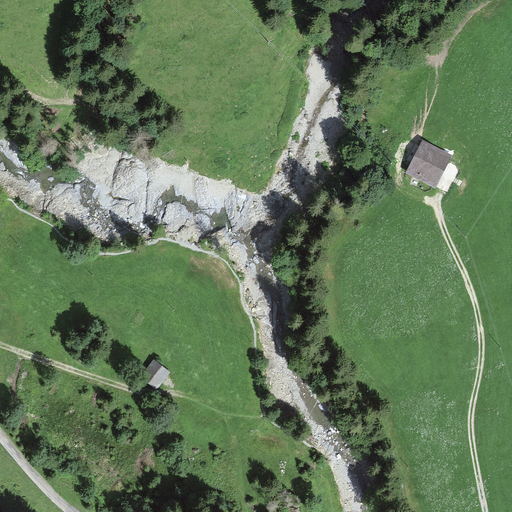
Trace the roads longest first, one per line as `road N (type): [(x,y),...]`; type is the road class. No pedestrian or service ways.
road 1 (track): [(0,342),(135,390),(226,409),(246,511)]
road 2 (track): [(437,196),(479,315),(482,363),(471,423),(486,511)]
